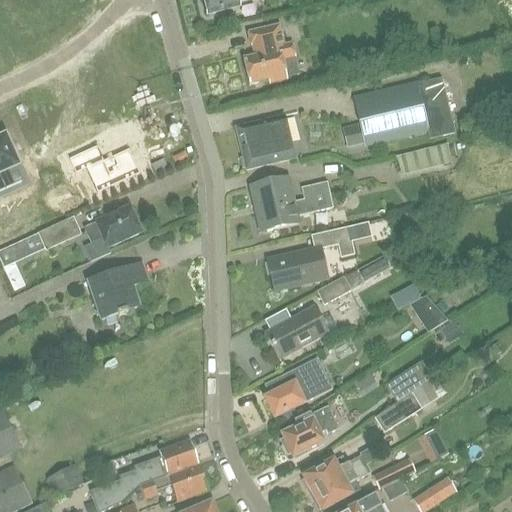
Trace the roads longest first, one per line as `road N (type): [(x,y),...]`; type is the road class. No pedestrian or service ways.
road 1 (residential): [(260,511),(224,443),(213,163),(156,0)]
road 2 (residential): [(128,0),(53,67),(0,92)]
